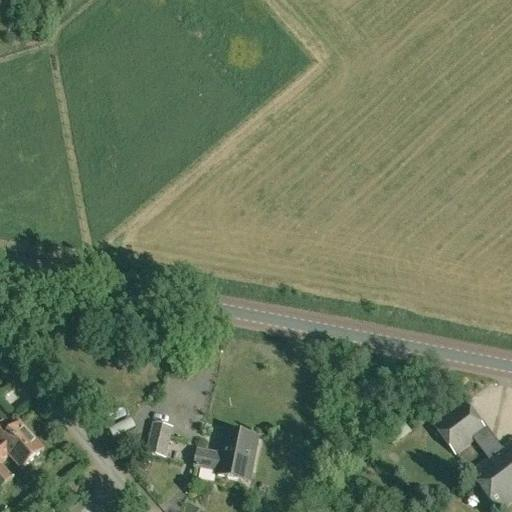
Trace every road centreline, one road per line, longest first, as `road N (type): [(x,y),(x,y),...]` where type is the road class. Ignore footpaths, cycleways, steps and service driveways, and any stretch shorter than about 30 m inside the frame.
road 1 (primary): [(511,367),(0,267)]
road 2 (unclassified): [(145,511),(0,342)]
